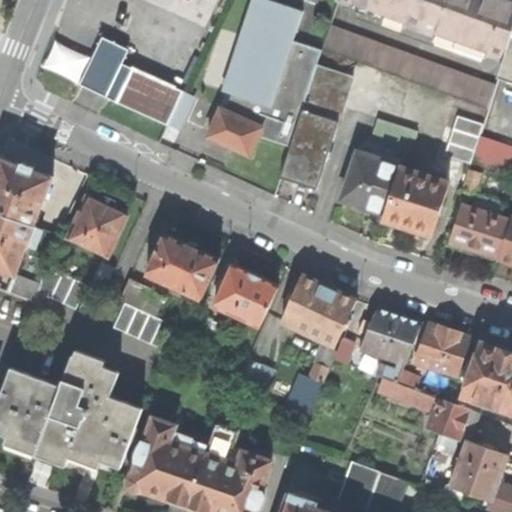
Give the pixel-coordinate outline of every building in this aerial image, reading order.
[(233,146),(255,159),(265,137),(295,148),(323,64),(321,48),(300,41),(309,10),(280,2),(273,0),(257,0),(246,33),(219,106),(208,135),(233,146)] [(338,0),(406,25),(414,0),(338,0)] [(511,0),(414,0),(406,25),(504,60),(511,35),(511,0)] [(321,48),(390,74),(398,49),(330,24),(321,48)] [(511,35),(504,60),(498,76),(511,80),(511,35)] [(102,38),(80,84),(95,91),(116,101),(132,68),(123,64),(130,49),(116,43),(104,37),(102,37),(102,38)] [(91,56),(55,40),(43,67),(79,83),(91,56)] [(390,74),(486,108),(494,84),(398,49),(390,74)] [(321,190),(358,76),(323,64),(295,148),(285,177),(321,190)] [(116,101),(166,125),(182,91),(132,68),(116,101)] [(445,154),(470,162),(483,123),(457,115),(445,154)] [(370,140),(408,153),(414,133),(377,121),(370,140)] [(511,145),(481,135),(473,157),(511,170),(511,145)] [(363,206),(385,213),(401,165),(404,158),(374,149),(371,155),(357,150),(341,199),(363,206)] [(1,157),(0,159),(0,212),(34,226),(52,177),(32,170),(33,167),(27,164),(21,162),(20,165),(1,157)] [(432,234),(449,180),(401,165),(385,213),(384,219),(414,229),(432,234)] [(463,189),(474,192),(480,172),(469,169),(463,189)] [(74,221),(68,235),(107,255),(126,214),(114,208),(117,205),(116,201),(108,197),(104,195),(101,197),(99,201),(86,195),(80,209),(79,209),(73,220),(74,221)] [(496,256),(508,218),(499,215),(501,207),(499,202),(481,196),(476,198),(473,206),(462,203),(450,240),(475,249),(496,256)] [(16,294),(34,301),(35,301),(37,293),(39,282),(16,273),(34,226),(0,212),(0,269),(12,274),(6,290),(16,294)] [(511,220),(500,257),(511,260),(511,220)] [(164,232),(146,273),(200,299),(219,257),(192,245),(164,232)] [(118,268),(105,262),(97,282),(109,288),(118,268)] [(250,272),(233,264),(214,305),(260,326),(278,285),(262,278),(262,272),(258,270),(254,268),(250,272)] [(43,265),(39,282),(37,293),(49,298),(49,297),(74,309),(86,285),(43,265)] [(330,287),(303,275),(281,320),(335,345),(344,326),(347,327),(351,320),(348,318),(356,299),(330,287)] [(119,300),(123,302),(155,316),(164,297),(150,291),(151,288),(130,278),(119,300)] [(5,326),(23,332),(34,301),(16,294),(5,326)] [(162,348),(173,324),(155,316),(123,302),(113,326),(162,348)] [(366,334),(360,348),(399,361),(397,368),(383,363),(379,375),(398,381),(403,370),(422,323),(398,314),(377,307),(371,321),(364,319),(359,331),(366,334)] [(202,337),(211,318),(198,311),(188,331),(202,337)] [(455,373),(467,338),(450,332),(430,326),(417,361),(422,362),(420,367),(426,368),(428,364),(455,373)] [(355,342),(343,337),(336,353),(334,359),(346,363),(355,342)] [(511,350),(509,350),(499,346),(497,347),(481,342),(463,394),(511,411),(511,350)] [(329,368),(334,359),(336,353),(322,347),(296,409),(307,414),(327,367),(329,368)] [(102,460),(120,466),(143,406),(111,396),(120,372),(104,366),(106,361),(76,350),(74,355),(73,355),(63,383),(59,381),(60,377),(59,372),(56,367),(58,365),(53,360),(50,362),(45,361),(40,360),(34,361),(29,364),(27,362),(23,367),(20,372),(10,368),(0,396),(0,433),(7,436),(4,444),(44,458),(65,466),(69,457),(99,468),(102,460)] [(252,389),(262,366),(250,360),(240,384),(252,389)] [(419,376),(403,370),(398,381),(414,386),(419,376)] [(469,408),(384,377),(378,391),(435,413),(430,426),(459,436),(466,418),(472,420),(473,419),(476,411),(469,409),(469,408)] [(167,511),(183,511),(209,440),(194,434),(194,436),(174,429),(175,425),(153,416),(144,441),(142,440),(137,450),(135,460),(137,461),(128,484),(150,492),(152,499),(157,501),(164,503),(169,499),(172,500),(167,511)] [(475,420),(473,419),(472,420),(466,418),(459,436),(467,440),(475,420)] [(259,507),(260,506),(265,493),(264,490),(261,489),(271,460),(233,446),(239,430),(216,421),(209,440),(183,511),(205,511),(207,511),(253,511),(255,506),(257,507),(259,507)] [(467,440),(451,485),(491,499),(488,507),(502,511),(511,511),(511,486),(498,482),(508,455),(467,440)] [(340,499),(366,508),(379,471),(353,461),(340,499)] [(366,508),(364,511),(393,511),(405,480),(379,471),(366,508)] [(331,511),(304,503),(305,498),(289,492),(281,511),(331,511)]
